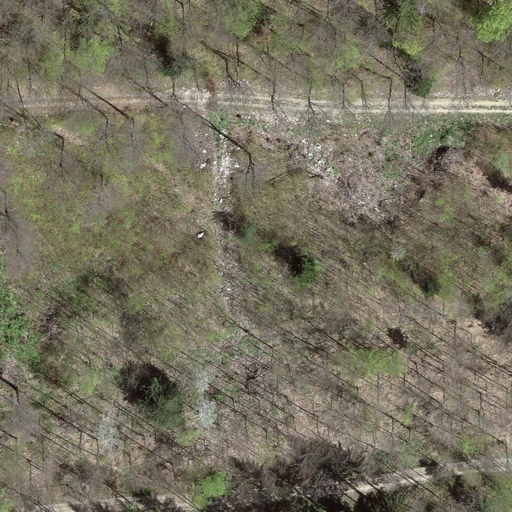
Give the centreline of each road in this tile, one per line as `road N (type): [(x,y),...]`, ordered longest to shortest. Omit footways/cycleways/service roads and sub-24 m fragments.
road 1 (track): [(511,107),(361,115),(191,98),(0,104)]
road 2 (track): [(511,465),(69,511)]
